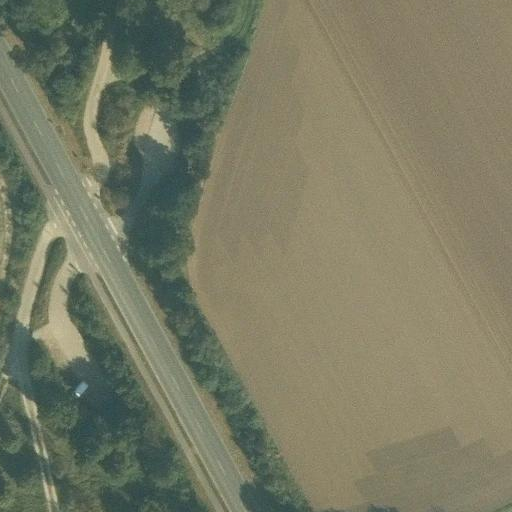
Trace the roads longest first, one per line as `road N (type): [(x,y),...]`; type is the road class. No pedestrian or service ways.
road 1 (secondary): [(243,511),(0,63)]
road 2 (track): [(106,54),(88,129),(100,172),(43,246),(18,346),(52,511)]
road 3 (track): [(251,0),(243,34),(214,53),(100,80)]
